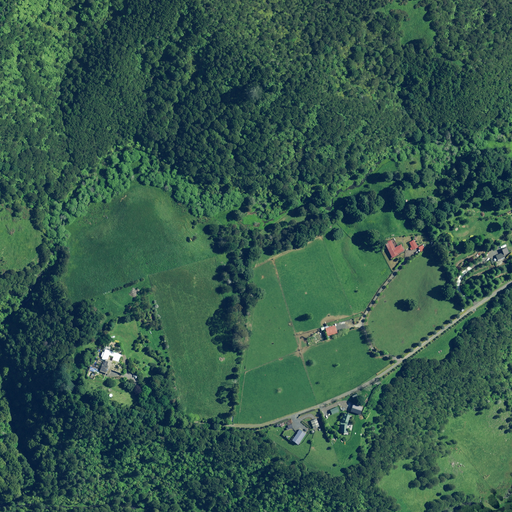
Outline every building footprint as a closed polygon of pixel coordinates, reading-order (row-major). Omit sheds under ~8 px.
[(400,244),(394,247),(390,240),(383,244),(391,258),(403,251),(400,244)] [(412,250),(417,247),(413,240),(408,242),(412,250)] [(326,336),(336,333),(334,325),(327,327),(327,326),(320,328),(321,330),(324,329),(326,336)] [(323,340),(319,332),(311,336),(312,337),(306,339),(309,345),(323,340)] [(117,362),(119,355),(104,349),(102,352),(101,352),(100,356),(101,356),(100,358),(103,360),(103,362),(102,361),(98,371),(108,375),(110,370),(119,373),(121,369),(116,367),(118,362),(117,362)] [(349,415),(342,413),(339,424),(338,432),(345,433),(346,425),(349,415)] [(312,428),(318,426),(315,419),(309,421),(312,428)] [(296,445),(304,434),(298,429),(290,440),(296,445)]
